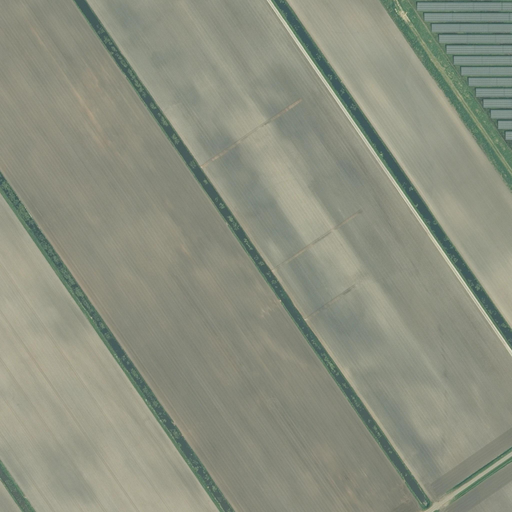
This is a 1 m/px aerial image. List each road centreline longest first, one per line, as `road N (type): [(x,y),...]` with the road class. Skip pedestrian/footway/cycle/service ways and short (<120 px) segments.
road 1 (track): [(267,0),(511,355)]
road 2 (track): [(392,0),(511,173)]
